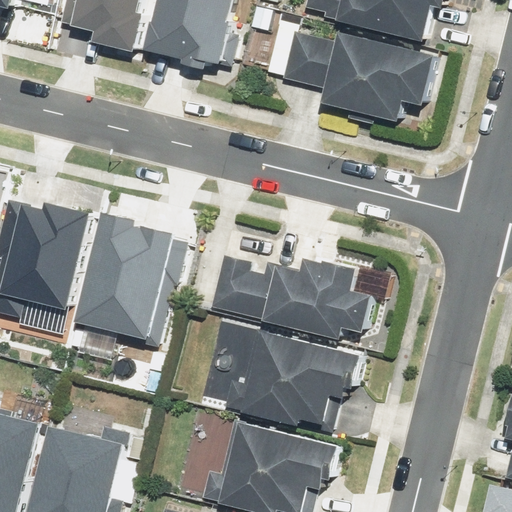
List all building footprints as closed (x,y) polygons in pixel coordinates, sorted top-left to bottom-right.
[(346,24),(432,45),(441,9),(451,11),(453,0),(455,0),(456,0),(313,0),(311,9),(331,14),(330,19),(346,23),(346,24)] [(382,118),(407,124),(412,103),(432,108),(444,58),(347,35),(345,44),(300,33),(289,80),(333,91),(330,105),(357,112),(355,120),(380,126),(382,118)] [(272,324),(349,342),(352,331),(372,336),(381,297),(361,293),(366,271),(332,263),(331,266),(312,261),(310,272),(273,264),(270,275),(256,272),(258,263),(230,257),(217,309),(273,321),(272,324)] [(251,415),(307,428),(308,422),(332,427),(339,399),(353,402),(356,385),(363,386),(370,357),(271,335),(271,333),(262,331),(250,385),(237,382),(231,408),(251,413),(251,415)] [(228,506),(252,511),(311,511),(317,489),(330,492),(333,481),(339,482),(347,448),(241,422),(227,476),(215,473),(209,499),(229,504),(228,506)] [(511,511),(511,489),(499,487),(493,511),(511,511)]
